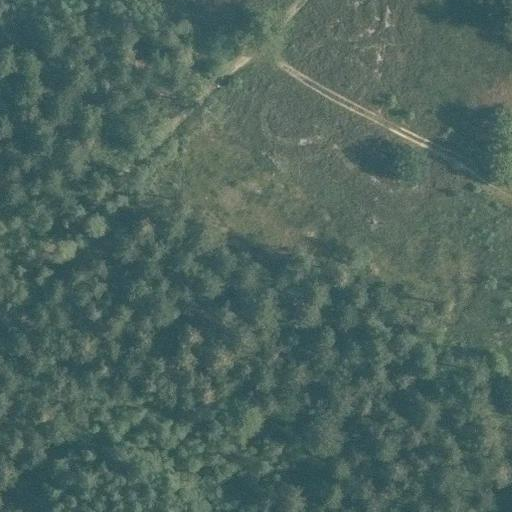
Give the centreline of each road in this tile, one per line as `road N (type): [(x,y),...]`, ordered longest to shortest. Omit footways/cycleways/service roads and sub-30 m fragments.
road 1 (track): [(298,0),(0,298)]
road 2 (track): [(244,53),(511,193)]
